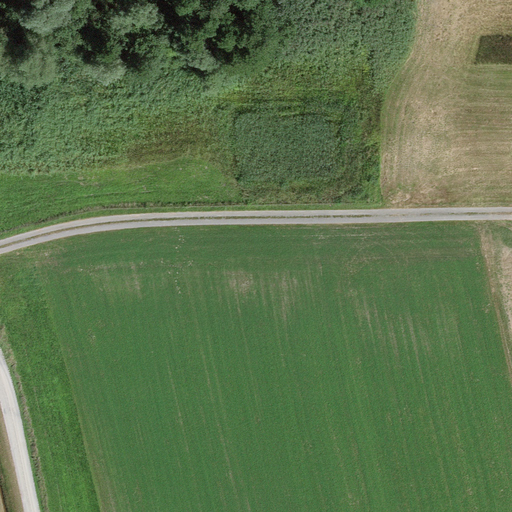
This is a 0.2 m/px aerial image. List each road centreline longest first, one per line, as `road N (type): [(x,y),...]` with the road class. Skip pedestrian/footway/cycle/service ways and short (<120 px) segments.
road 1 (track): [(0,245),(120,219),(511,212)]
road 2 (track): [(0,394),(30,511)]
